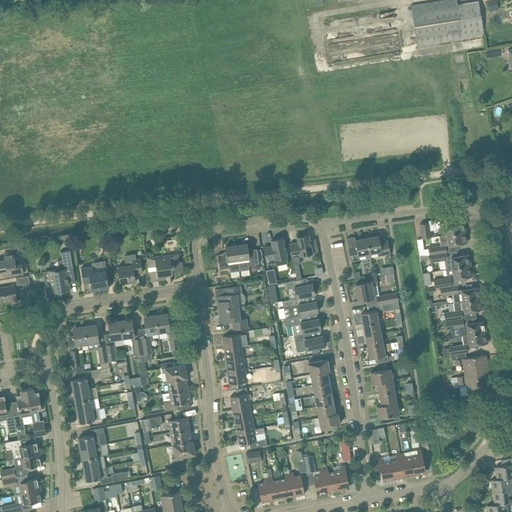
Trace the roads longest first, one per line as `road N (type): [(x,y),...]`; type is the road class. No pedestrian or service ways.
road 1 (track): [(418,176),(0,223)]
road 2 (residential): [(366,498),(321,222)]
road 3 (residential): [(228,511),(210,437),(193,285)]
road 4 (residential): [(40,369),(56,321),(70,308),(193,285)]
road 5 (residential): [(193,285),(202,230),(297,217),(321,222)]
road 6 (residential): [(321,222),(456,203),(477,208)]
road 7 (residential): [(511,359),(490,226),(477,208)]
road 8 (residential): [(63,511),(60,434),(40,369)]
road 9 (residential): [(439,487),(460,475),(497,429),(511,383)]
